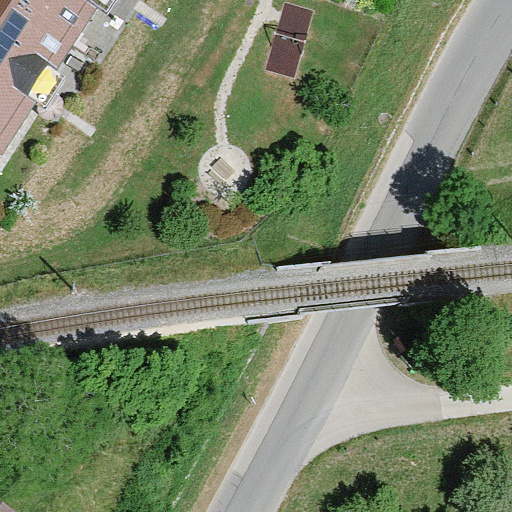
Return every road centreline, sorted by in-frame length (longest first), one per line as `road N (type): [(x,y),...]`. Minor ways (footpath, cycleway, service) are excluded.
road 1 (tertiary): [(315,391),(460,85),(511,7)]
road 2 (residential): [(315,391),(363,403),(511,394)]
road 3 (tertiary): [(248,511),(315,391)]
